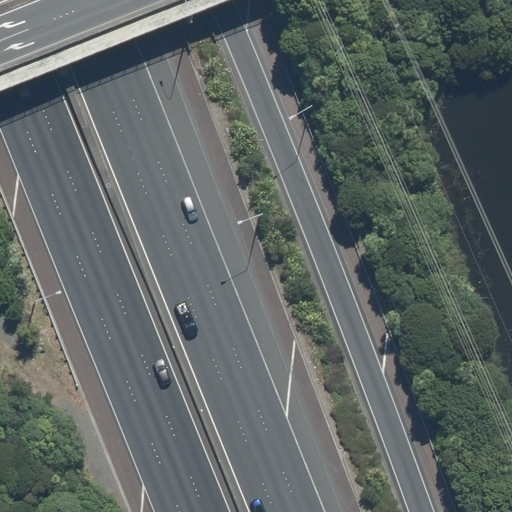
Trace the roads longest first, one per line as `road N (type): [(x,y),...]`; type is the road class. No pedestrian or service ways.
road 1 (motorway): [(66,0),(274,511)]
road 2 (motorway): [(203,511),(0,0)]
road 3 (motorway): [(225,0),(417,511)]
